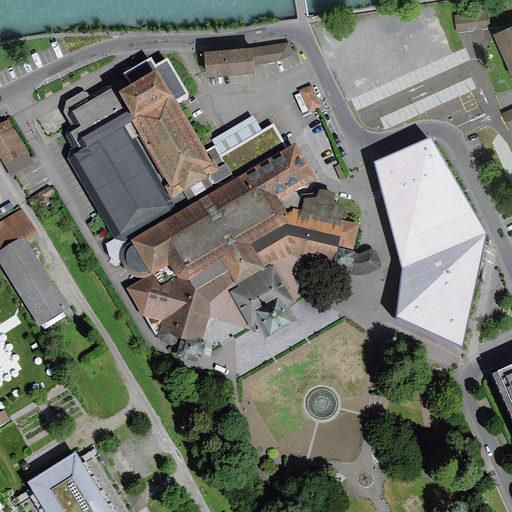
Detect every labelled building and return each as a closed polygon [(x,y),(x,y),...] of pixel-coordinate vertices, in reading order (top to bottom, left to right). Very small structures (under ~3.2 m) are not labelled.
[(491,27),(488,9),(454,14),(457,32),(491,27)] [(511,22),(492,32),(511,75),(511,22)] [(275,60),(276,60),(294,53),(293,51),(289,42),(285,43),(282,42),(252,47),(254,64),(275,60)] [(247,72),(255,71),(254,64),(252,47),(252,44),(204,48),(206,72),(206,75),(210,75),(247,72)] [(224,163),(215,147),(206,152),(178,104),(189,97),(168,60),(156,67),(152,59),(119,78),(120,80),(183,187),(224,163)] [(461,65),(434,77),(437,84),(432,86),(438,100),(440,103),(472,89),(461,65)] [(434,77),(432,71),(428,72),(393,87),(404,114),(438,100),(432,86),(437,84),(434,77)] [(183,187),(120,80),(89,98),(86,93),(83,93),(66,102),(64,113),(72,128),(67,130),(66,136),(74,150),(71,152),(69,162),(109,230),(183,187)] [(312,86),(299,91),(300,93),(308,111),(309,113),(318,109),(322,107),(313,87),(312,86)] [(300,93),(294,96),(302,114),(308,111),(300,93)] [(511,107),(501,113),(509,130),(511,129),(511,107)] [(351,276),(354,276),(358,277),(361,277),(365,276),(370,275),(380,270),(382,264),(376,252),(371,250),(363,254),(360,255),(359,255),(358,255),(357,255),(356,255),(356,253),(353,253),(360,226),(345,222),(347,212),(335,203),(335,197),(335,195),(320,191),(319,194),(297,195),(296,193),(316,181),(295,146),(289,150),(273,124),(262,131),(253,116),(213,140),(211,141),(215,147),(224,163),(183,187),(109,230),(115,240),(106,245),(109,257),(112,260),(118,266),(123,263),(123,264),(124,268),(126,271),(128,274),(131,276),(135,278),(138,279),(142,280),(145,279),(126,291),(142,318),(145,318),(155,335),(157,336),(161,344),(172,347),(180,342),(176,359),(200,365),(205,343),(202,342),(208,318),(250,331),(251,330),(262,324),(270,338),(292,325),(284,311),(294,305),(295,305),(304,263),(333,270),(332,272),(351,276)] [(34,164),(9,120),(0,124),(0,158),(10,177),(34,164)] [(401,270),(396,321),(463,350),(480,264),(482,253),(485,237),(430,142),(374,166),(382,195),(401,270)] [(48,198),(55,194),(50,186),(28,201),(33,208),(39,204),(41,207),(50,201),(48,198)] [(69,322),(74,318),(26,241),(38,234),(22,209),(0,223),(0,264),(40,328),(42,327),(45,331),(67,317),(69,322)] [(511,368),(497,376),(511,407),(511,368)] [(0,426),(10,421),(4,411),(0,413),(0,426)] [(134,511),(95,449),(76,461),(75,460),(33,486),(33,487),(24,494),(8,503),(6,499),(3,495),(0,492),(0,511),(134,511)] [(507,511),(497,486),(495,487),(481,493),(488,511),(507,511)]
